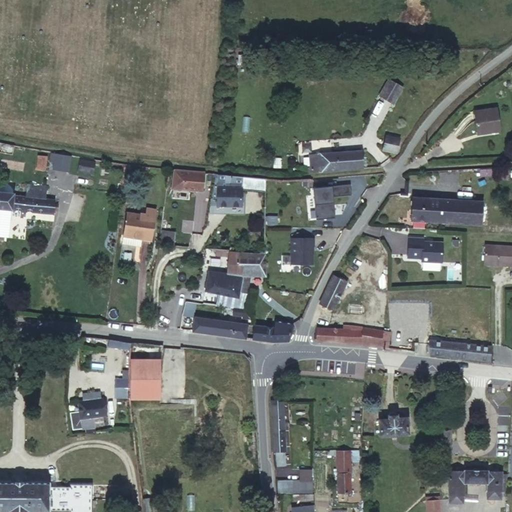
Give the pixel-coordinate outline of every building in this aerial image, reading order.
[(380,79),(370,94),(379,100),(390,85),(380,79)] [(469,114),(471,134),(492,131),(489,110),(469,114)] [(391,136),(388,149),(401,152),(404,140),(391,136)] [(313,155),(314,169),(347,168),(364,166),(362,153),(365,153),(365,148),(360,148),(353,151),(313,155)] [(79,159),(78,172),(94,174),(96,161),(79,159)] [(203,173),(164,168),(162,183),(201,187),(203,173)] [(242,185),(243,177),(214,174),(213,190),(241,192),(242,185)] [(253,178),(243,177),(242,185),(263,186),(264,178),(253,178)] [(350,184),(313,188),(316,220),(335,218),(333,197),(351,195),(350,184)] [(0,186),(0,201),(56,205),(57,190),(0,186)] [(189,199),(189,191),(172,190),(171,198),(189,199)] [(213,190),(212,206),(239,208),(241,192),(213,190)] [(121,234),(133,236),(136,213),(137,201),(133,200),(135,194),(125,193),(121,234)] [(408,194),(406,218),(476,224),(478,200),(408,194)] [(136,213),(133,236),(141,236),(140,240),(149,241),(152,215),(136,213)] [(171,233),(158,231),(156,244),(169,246),(171,233)] [(419,237),(404,235),(402,255),(417,256),(416,260),(437,261),(438,241),(419,240),(419,237)] [(291,238),(291,264),(312,264),(312,247),(313,247),(314,238),(291,238)] [(511,248),(486,247),(485,262),(511,265),(511,248)] [(236,271),(238,256),(229,256),(229,255),(211,253),(210,262),(222,264),(220,280),(202,277),(200,294),(232,298),(233,295),(236,271)] [(257,274),(259,259),(238,256),(236,271),(243,272),(257,274)] [(243,272),(236,271),(233,295),(239,296),(241,280),(243,272)] [(241,280),(256,281),(257,274),(243,272),(241,280)] [(349,284),(335,276),(328,287),(319,304),(327,309),(334,309),(349,284)] [(190,314),(188,329),(239,333),(241,323),(234,322),(234,318),(190,314)] [(247,334),(278,337),(286,317),(264,315),(263,323),(248,322),(247,334)] [(357,341),(383,345),(386,326),(359,324),(358,327),(357,341)] [(310,340),(357,346),(357,341),(358,327),(312,325),(310,340)] [(425,351),(483,357),(484,342),(426,339),(425,351)] [(130,350),(130,343),(110,340),(109,347),(130,350)] [(160,359),(130,359),(130,370),(130,397),(130,400),(161,400),(160,359)] [(130,397),(130,370),(123,370),(123,380),(116,380),(116,397),(130,397)] [(83,400),(78,400),(77,418),(102,419),(103,400),(94,399),(95,391),(84,392),(83,400)] [(283,450),(283,401),(267,402),(269,451),(272,451),(282,451),(283,450)] [(391,420),(385,421),(386,438),(412,435),(411,419),(402,420),(401,413),(390,415),(391,420)] [(361,435),(363,421),(352,421),(352,434),(361,435)] [(452,428),(442,429),(442,442),(452,442),(452,428)] [(361,438),(361,452),(373,452),(373,438),(361,438)] [(350,448),(336,448),(337,489),(350,489),(350,448)] [(282,466),(282,451),(272,451),(272,466),(282,466)] [(504,472),(450,472),(450,497),(455,497),(455,502),(470,501),(470,489),(491,489),(491,497),(505,496),(505,489),(509,490),(510,483),(504,483),(504,472)] [(0,477),(0,507),(48,507),(48,505),(49,482),(49,477),(0,477)] [(68,482),(49,482),(48,505),(67,505),(67,510),(78,510),(78,490),(92,490),(92,478),(68,478),(68,482)] [(272,490),(286,490),(286,488),(286,480),(271,481),(272,490)] [(92,511),(92,490),(78,490),(78,510),(92,511)] [(308,498),(308,490),(289,490),(289,499),(308,498)] [(239,493),(239,511),(251,511),(250,492),(239,493)]
